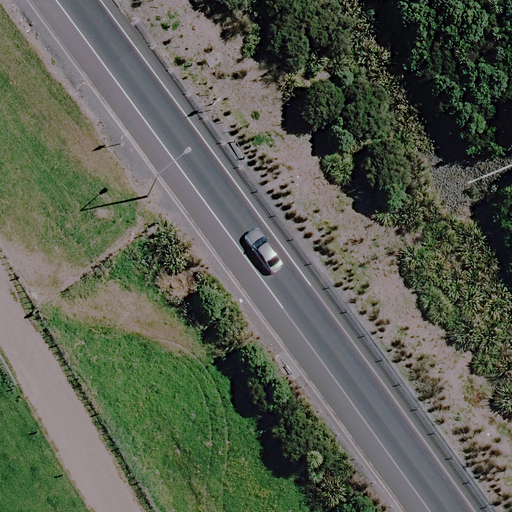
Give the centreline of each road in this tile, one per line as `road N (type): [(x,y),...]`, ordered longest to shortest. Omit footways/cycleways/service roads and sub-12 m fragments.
road 1 (motorway): [(436,511),(73,0)]
road 2 (track): [(0,313),(118,511)]
